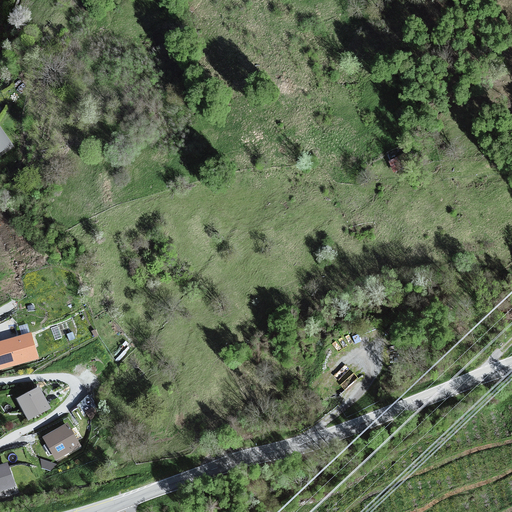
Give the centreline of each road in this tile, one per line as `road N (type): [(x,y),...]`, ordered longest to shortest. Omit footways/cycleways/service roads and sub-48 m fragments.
road 1 (tertiary): [(90,511),(333,435),(511,365)]
road 2 (track): [(307,443),(378,371),(378,360),(361,351),(342,357),(327,379)]
